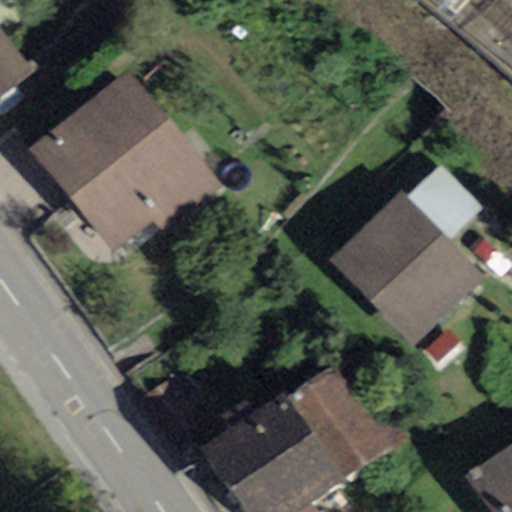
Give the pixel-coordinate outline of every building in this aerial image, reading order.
[(0,103),(29,79),(0,43),(0,103)] [(219,188),(127,77),(29,158),(113,260),(152,228),(160,237),(219,188)] [(483,281),(403,201),(333,270),(413,350),(483,281)] [(310,511),(403,446),(344,363),(201,465),(233,511),(310,511)] [(511,511),(511,450),(465,484),(485,511),(511,511)]
